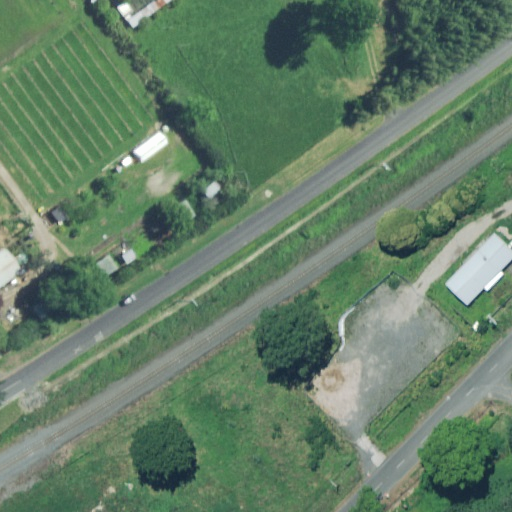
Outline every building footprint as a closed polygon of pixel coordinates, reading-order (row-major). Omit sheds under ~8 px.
[(169,0),(109,0),(131,29),(169,0)] [(193,216),(182,201),(171,209),(181,224),(193,216)] [(511,255),(501,244),(451,294),(471,313),(511,272),(511,255)] [(0,251),(0,286),(18,273),(2,250),(0,251)] [(114,270),(105,256),(91,265),(101,279),(114,270)] [(419,331),(403,314),(382,335),(398,352),(419,331)] [(327,383),(321,391),(334,401),(339,392),(327,383)] [(262,436),(285,457),(302,472),(345,423),(328,408),(301,438),(278,418),(262,436)] [(120,479),(114,469),(104,476),(110,486),(120,479)] [(77,508),(79,511),(111,511),(98,493),(77,508)]
